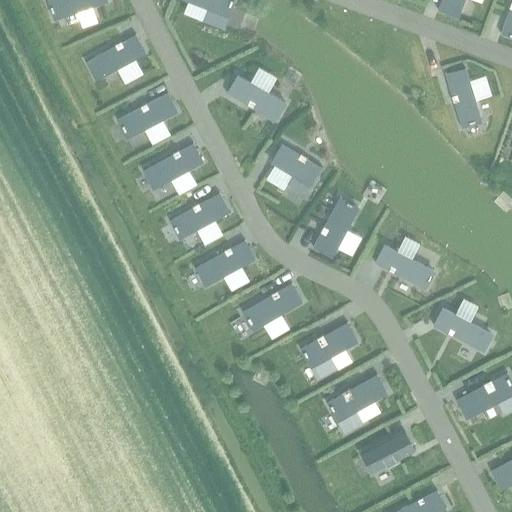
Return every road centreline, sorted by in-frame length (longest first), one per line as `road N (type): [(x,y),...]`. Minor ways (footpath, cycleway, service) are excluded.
road 1 (residential): [(144,0),(256,220),(290,258),(354,291),(388,325),(486,511)]
road 2 (residential): [(511,59),(347,0)]
